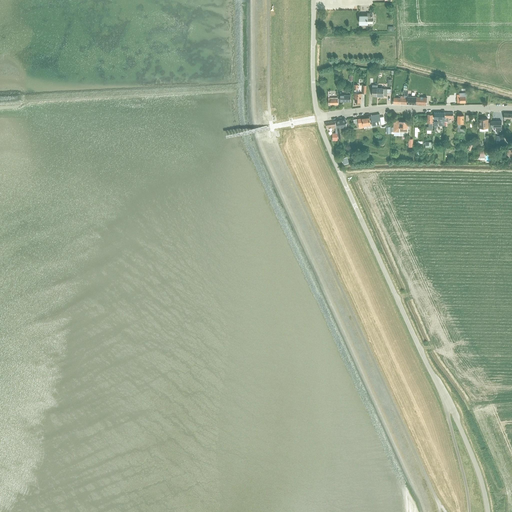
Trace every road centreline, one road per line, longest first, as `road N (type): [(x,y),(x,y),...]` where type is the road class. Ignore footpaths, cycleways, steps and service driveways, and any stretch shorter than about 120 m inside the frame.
road 1 (tertiary): [(444,395),(318,117)]
road 2 (tertiary): [(318,117),(399,106),(511,106)]
road 3 (tertiary): [(487,511),(444,395)]
